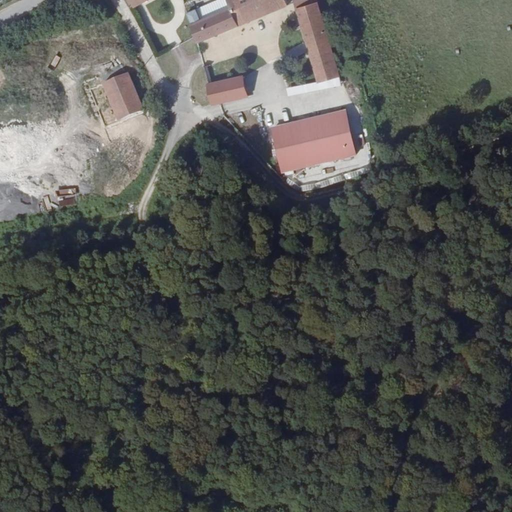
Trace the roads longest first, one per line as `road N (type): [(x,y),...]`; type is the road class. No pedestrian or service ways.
road 1 (track): [(185,118),(221,128),(284,193),(304,202),(511,143)]
road 2 (unclassified): [(90,221),(133,209),(185,118),(114,0)]
